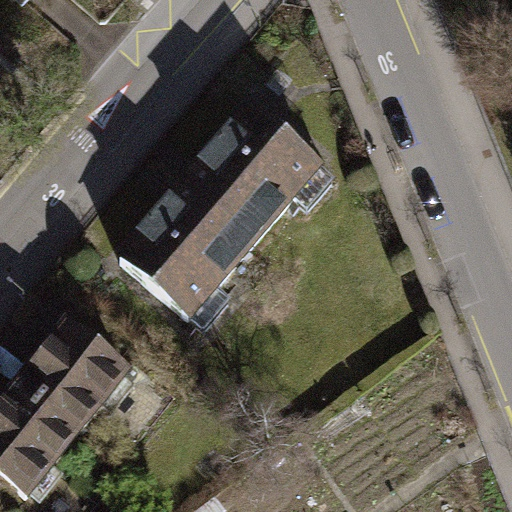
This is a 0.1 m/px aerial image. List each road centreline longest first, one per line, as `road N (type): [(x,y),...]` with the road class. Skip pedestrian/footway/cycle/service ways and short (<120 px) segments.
road 1 (residential): [(511,334),(375,0)]
road 2 (tertiary): [(0,233),(205,0)]
